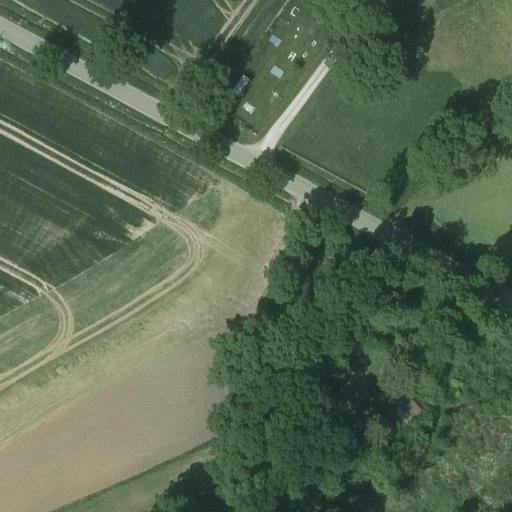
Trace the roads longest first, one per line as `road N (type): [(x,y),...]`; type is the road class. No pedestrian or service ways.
road 1 (tertiary): [(0,29),(511,304)]
road 2 (track): [(238,511),(232,427),(243,352),(309,195)]
